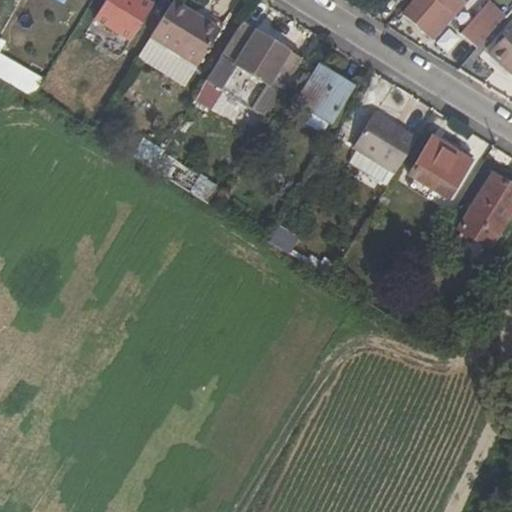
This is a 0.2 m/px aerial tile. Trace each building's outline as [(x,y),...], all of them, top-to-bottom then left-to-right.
[(105,0),(94,19),(130,40),(150,7),(138,0),(105,0)] [(414,0),(402,14),(431,40),(466,0),(414,0)] [(195,67),(218,31),(172,1),(149,38),(195,67)] [(487,3),(460,34),(476,49),(504,17),(487,3)] [(240,23),(220,57),(280,92),(301,59),(240,23)] [(511,71),(511,28),(491,53),(511,71)] [(0,54),(0,51),(6,42),(0,39),(0,78),(33,99),(44,81),(0,54)] [(1,53),(43,77),(50,64),(8,41),(1,53)] [(299,102),(330,121),(351,88),(318,69),(299,102)] [(373,114),(352,148),(394,174),(415,139),(373,114)] [(409,176),(446,199),(470,161),(431,137),(409,176)] [(511,186),(491,173),(457,230),(460,232),(485,247),(489,250),(511,212),(511,186)] [(279,227),(268,242),(289,254),(298,239),(279,227)] [(476,263),(485,247),(460,232),(451,247),(476,263)]
